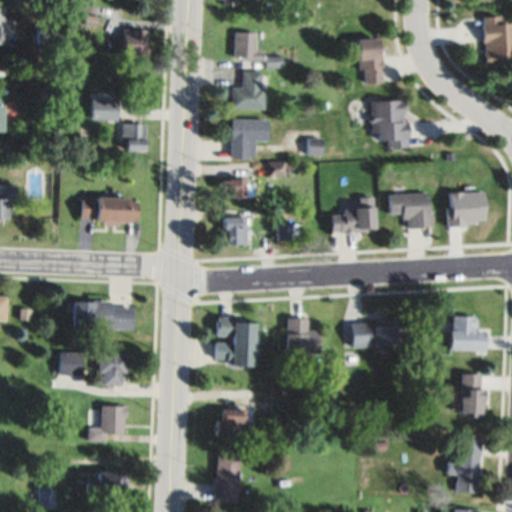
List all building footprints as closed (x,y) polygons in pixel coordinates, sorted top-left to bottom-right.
[(501,13),(501,20),(510,20),(510,27),(511,27),(511,63),(486,63),(486,39),(481,39),(481,21),(483,21),(483,13),(501,13)] [(98,18),(97,26),(82,26),(83,17),(98,18)] [(36,43),(35,24),(59,23),(60,42),(36,43)] [(122,28),(145,29),(143,60),(127,60),(128,45),(121,44),(122,28)] [(233,31),(255,31),(254,49),(262,49),(262,61),(244,61),(244,58),(232,57),(233,31)] [(378,35),(380,49),(381,49),(384,80),(365,82),(363,66),(360,66),(357,37),(378,35)] [(265,68),(263,56),(282,54),(283,66),(265,68)] [(229,109),(230,86),(240,86),(241,70),(259,70),(259,86),(263,86),(263,109),(229,109)] [(368,101),(404,98),(405,109),(401,110),(402,121),(406,121),(408,147),(386,149),(385,142),(378,143),(377,132),(371,133),(370,123),(368,123),(367,114),(369,114),(368,101)] [(86,122),(87,102),(116,103),(114,124),(86,122)] [(228,118),(265,118),(265,139),(253,139),(254,154),(245,154),(245,159),(228,159),(228,118)] [(121,123),(144,123),(143,151),(124,151),(124,142),(117,141),(118,135),(121,135),(121,123)] [(304,137),(321,137),(320,154),(304,154),(304,137)] [(265,160),(293,159),(293,168),(284,168),(284,176),(265,177),(265,160)] [(241,176),(242,198),(231,199),(230,192),(217,193),(217,177),(241,176)] [(251,181),(252,197),(244,197),(243,182),(251,181)] [(0,184),(15,184),(15,198),(5,198),(5,218),(0,218),(0,184)] [(386,193),(425,191),(426,210),(430,210),(432,227),(406,228),(405,218),(400,218),(400,212),(387,213),(386,193)] [(80,198),(95,199),(95,196),(126,198),(126,201),(137,201),(135,219),(126,218),(125,224),(91,222),(91,217),(79,216),(80,198)] [(331,230),(330,214),(341,213),(341,208),(372,206),(374,227),(352,229),(352,232),(338,233),(338,230),(331,230)] [(244,215),(245,243),(223,244),(222,232),(218,232),(217,216),(244,215)] [(277,223),(299,223),(300,239),(277,240),(277,223)] [(129,308),(128,327),(69,325),(70,303),(90,303),(90,300),(108,300),(108,307),(129,308)] [(253,322),(249,367),(229,365),(229,363),(225,362),(225,358),(212,357),(214,341),(230,342),(230,336),(214,335),(216,315),(234,316),(234,317),(244,318),(244,321),(253,322)] [(451,315),(474,316),(474,319),(476,320),(476,326),(474,326),(473,330),(485,331),(484,348),(468,348),(468,350),(447,349),(447,332),(450,332),(451,315)] [(285,318),(306,319),(305,330),(319,330),(318,352),(304,351),(304,355),(283,354),(285,318)] [(349,321),(399,318),(400,344),(350,347),(349,321)] [(80,372),(59,371),(60,350),(81,351),(80,372)] [(97,352),(124,352),(123,371),(119,371),(118,384),(101,384),(101,372),(96,372),(97,352)] [(457,372),(478,373),(477,389),(481,389),(480,399),(483,399),(482,415),(455,413),(457,372)] [(85,439),(86,426),(99,426),(100,404),(123,405),(122,433),(105,432),(104,439),(85,439)] [(256,410),(255,431),(235,430),(235,436),(221,436),(222,424),(218,424),(218,408),(256,410)] [(459,438),(479,439),(478,454),(475,454),(473,482),(475,482),(475,493),(452,491),(453,473),(444,473),(445,459),(455,460),(456,451),(458,451),(459,438)] [(373,449),(373,439),(384,439),(384,449),(373,449)] [(238,452),(234,503),(212,501),(216,450),(238,452)] [(86,477),(95,478),(96,472),(126,473),(125,498),(95,496),(95,493),(85,492),(86,477)] [(53,487),(54,507),(38,508),(37,487),(53,487)]
